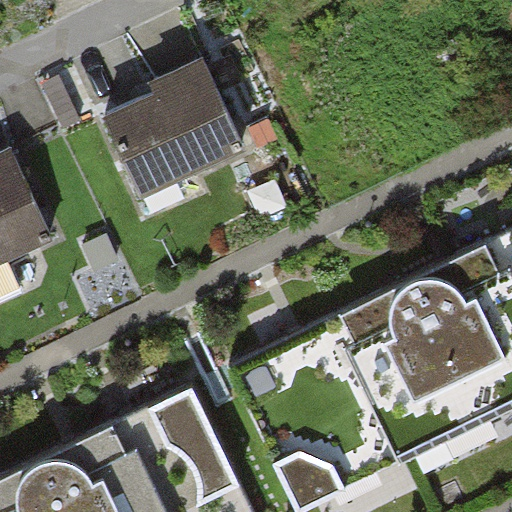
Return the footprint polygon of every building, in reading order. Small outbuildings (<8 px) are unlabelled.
[(195,63),(82,108),(116,193),(229,147),(195,63)] [(0,156),(0,254),(36,239),(0,156)] [(511,226),(231,363),(297,504),(511,404),(511,226)] [(0,305),(33,290),(21,265),(0,275),(0,305)] [(254,511),(195,382),(0,478),(0,511),(254,511)]
